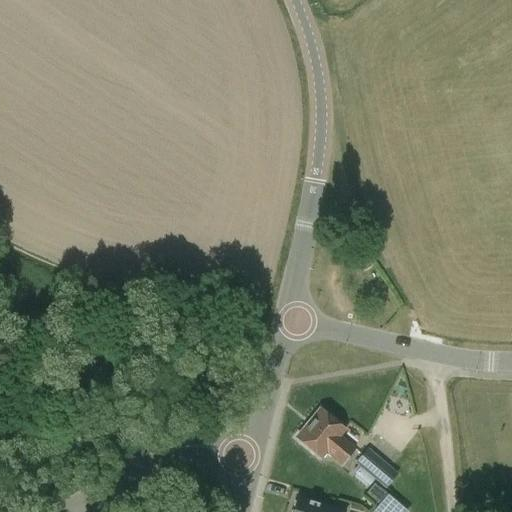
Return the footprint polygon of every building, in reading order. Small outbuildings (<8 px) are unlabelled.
[(320,410),(297,438),(323,459),(327,453),(341,466),(354,450),(338,437),(344,430),(320,410)] [(399,474),(369,449),(357,465),(387,489),(399,474)] [(382,505),(390,495),(377,484),(369,494),(382,505)] [(408,511),(410,511),(390,495),(376,511),(408,511)] [(343,511),(298,498),(293,511),(343,511)]
